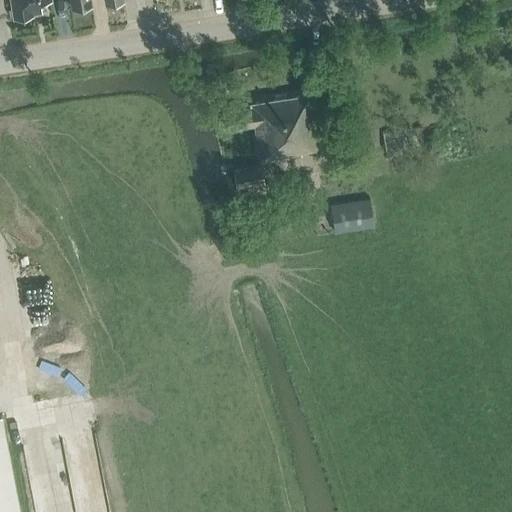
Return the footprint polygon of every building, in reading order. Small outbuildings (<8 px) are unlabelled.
[(11,0),(14,18),(33,15),(33,13),(42,11),(41,2),(52,0),(51,0),(11,0)] [(92,6),(91,0),(70,0),(72,9),(92,6)] [(301,151),(319,148),(310,94),(251,103),(252,106),(225,110),(228,129),(255,125),(261,161),(302,155),(301,151)] [(384,134),(388,160),(426,154),(421,128),(384,134)] [(249,196),(267,193),(262,165),(234,169),(237,187),(248,185),(249,196)] [(370,199),(330,206),(335,233),(375,226),(370,199)] [(0,417),(0,511),(22,511),(4,417),(0,417)]
